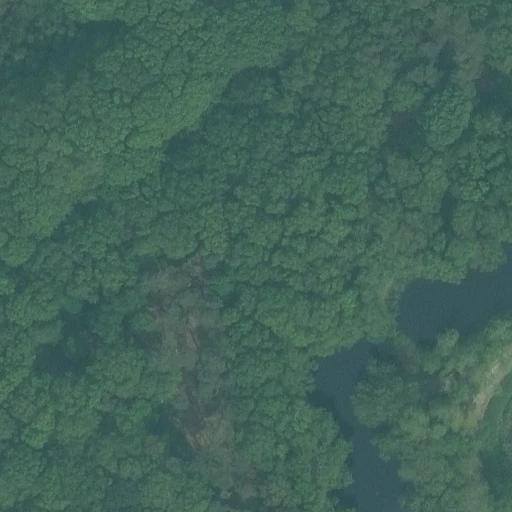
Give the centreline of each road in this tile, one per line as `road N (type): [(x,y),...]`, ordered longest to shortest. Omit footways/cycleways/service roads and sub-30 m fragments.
road 1 (track): [(0,233),(186,129),(231,78),(232,22),(211,0)]
road 2 (tertiary): [(186,511),(0,393)]
